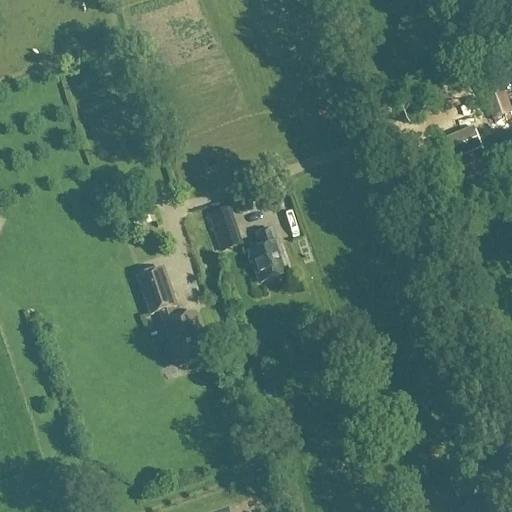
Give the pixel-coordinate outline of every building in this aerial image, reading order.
[(505,0),(460,0),(446,4),(467,69),(491,62),(478,21),(509,11),(505,0)] [(499,89),(480,92),(484,118),(503,115),(499,89)] [(147,233),(145,227),(150,225),(145,209),(141,210),(136,195),(115,201),(118,213),(117,213),(124,239),(147,233)] [(229,211),(209,218),(222,254),(241,247),(229,211)] [(272,234),(258,238),(261,250),(250,253),(259,286),(287,278),(278,245),(275,246),(272,234)] [(161,314),(178,370),(209,361),(196,316),(176,322),(173,311),(178,309),(166,271),(139,279),(151,317),(161,314)] [(329,361),(323,341),(304,347),(311,367),(329,361)] [(467,497),(462,484),(448,489),(452,502),(467,497)] [(450,511),(443,491),(421,498),(426,511),(450,511)] [(490,511),(485,498),(468,500),(459,511),(490,511)]
